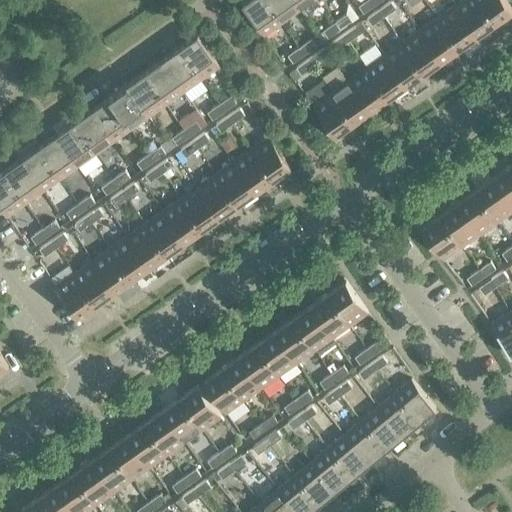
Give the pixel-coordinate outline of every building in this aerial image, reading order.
[(281,22),(265,0),(246,0),(241,3),(263,35),(281,22)] [(299,10),(292,0),(265,0),(281,22),(299,10)] [(312,0),(292,0),(299,10),(312,0)] [(375,5),(371,0),(366,0),(358,6),(363,13),(375,5)] [(494,23),(477,0),(460,0),(454,5),(476,36),(494,23)] [(511,10),(504,0),(477,0),(494,23),(511,10)] [(395,8),(390,1),(378,10),(383,17),(395,8)] [(476,36),(454,5),(437,17),(459,48),(476,36)] [(383,17),(378,10),(367,18),(372,25),(383,17)] [(347,14),(335,22),(340,29),(352,21),(347,14)] [(459,48),(437,17),(419,30),(441,61),(459,48)] [(340,29),(335,22),(323,31),(328,38),(340,29)] [(360,33),(355,26),(343,35),(348,42),(360,33)] [(441,61),(419,30),(401,42),(423,73),(441,61)] [(219,66),(197,34),(179,47),(201,79),(219,66)] [(348,42),(343,35),(331,43),(336,50),(348,42)] [(311,39),(299,47),(304,54),(316,46),(311,39)] [(423,73),(401,42),(384,54),(406,86),(423,73)] [(201,79),(179,47),(161,60),(183,91),(201,79)] [(304,54),(299,47),(287,56),(292,63),(304,54)] [(325,58),(320,51),(308,59),(313,67),(325,58)] [(406,86),(384,54),(366,67),(388,98),(406,86)] [(313,67),(308,59),(296,68),(301,75),(313,67)] [(183,91),(161,60),(144,72),(166,104),(183,91)] [(388,98),(366,67),(348,79),(370,110),(388,98)] [(166,104),(144,72),(126,85),(148,116),(166,104)] [(370,110),(348,79),(331,92),(353,123),(370,110)] [(148,116),(126,85),(108,97),(130,128),(148,116)] [(353,123),(331,92),(312,105),(334,136),(353,123)] [(231,95),(219,104),(224,111),(236,103),(231,95)] [(130,128),(108,97),(91,109),(113,141),(130,128)] [(224,111),(219,104),(207,112),(212,119),(224,111)] [(244,115),(239,107),(227,116),(232,123),(244,115)] [(113,141),(91,109),(73,122),(95,153),(113,141)] [(232,123),(227,116),(215,124),(220,131),(232,123)] [(195,120),(184,129),(189,136),(200,128),(195,120)] [(95,153),(73,122),(55,134),(77,166),(95,153)] [(189,136),(184,129),(172,137),(177,144),(189,136)] [(209,140),(204,132),(192,141),(197,148),(209,140)] [(77,166),(55,134),(38,147),(60,178),(77,166)] [(290,167),(268,136),(250,148),(272,180),(290,167)] [(197,148),(192,141),(180,149),(185,156),(197,148)] [(160,145),(148,154),(153,161),(165,152),(160,145)] [(60,178),(38,147),(20,159),(42,191),(60,178)] [(272,180),(250,148),(233,161),(255,192),(272,180)] [(153,161),(148,154),(136,162),(141,169),(153,161)] [(174,164),(169,157),(157,166),(162,173),(174,164)] [(42,191),(20,159),(2,172),(24,203),(42,191)] [(255,192),(233,161),(215,173),(237,205),(255,192)] [(511,168),(510,165),(492,178),(511,205),(511,168)] [(162,173),(157,166),(145,174),(150,181),(162,173)] [(125,170),(113,178),(118,186),(130,177),(125,170)] [(24,203),(2,172),(0,173),(0,206),(6,216),(24,203)] [(237,205),(215,173),(197,186),(219,217),(237,205)] [(118,186),(113,178),(101,187),(106,194),(118,186)] [(511,210),(511,205),(492,178),(475,190),(497,221),(511,210)] [(138,189),(133,182),(121,190),(126,198),(138,189)] [(219,217),(197,186),(180,198),(202,229),(219,217)] [(126,198),(121,190),(109,199),(115,206),(126,198)] [(497,221),(475,190),(457,202),(479,234),(497,221)] [(90,195),(78,203),(83,211),(95,202),(90,195)] [(202,229),(180,198),(162,211),(184,242),(202,229)] [(479,234),(457,202),(439,215),(461,246),(479,234)] [(83,211),(78,203),(66,212),(71,219),(83,211)] [(103,214),(98,207),(86,215),(91,223),(103,214)] [(184,242),(162,211),(144,223),(166,254),(184,242)] [(91,223),(86,215),(74,224),(79,231),(91,223)] [(461,246),(439,215),(421,228),(443,259),(461,246)] [(54,220),(42,228),(47,235),(59,227),(54,220)] [(166,254),(144,223),(127,235),(149,267),(166,254)] [(47,235),(42,228),(30,237),(35,244),(47,235)] [(68,239),(63,232),(51,240),(56,247),(68,239)] [(149,267),(127,235),(109,248),(131,279),(149,267)] [(56,247),(51,240),(39,249),(44,256),(56,247)] [(511,256),(511,245),(501,253),(506,261),(511,256)] [(131,279),(109,248),(91,260),(113,292),(131,279)] [(113,292),(91,260),(74,273),(96,304),(113,292)] [(490,262),(478,270),(483,277),(495,269),(490,262)] [(483,277),(478,270),(466,278),(471,286),(483,277)] [(507,278),(502,271),(490,279),(495,286),(507,278)] [(96,304),(74,273),(55,286),(77,317),(96,304)] [(495,286),(490,279),(478,288),(484,295),(495,286)] [(368,312),(346,281),(327,293),(349,325),(368,312)] [(349,325),(327,293),(310,306),(332,337),(349,325)] [(332,337),(310,306),(292,318),(314,350),(332,337)] [(511,354),(511,315),(509,312),(490,323),(510,356),(511,354)] [(314,350),(292,318),(274,331),(296,362),(314,350)] [(296,362),(274,331),(257,343),(279,375),(296,362)] [(378,340),(366,348),(371,355),(383,347),(378,340)] [(279,375),(257,343),(239,356),(261,387),(279,375)] [(371,355),(366,348),(354,357),(359,364),(371,355)] [(387,362),(382,355),(370,363),(375,371),(387,362)] [(261,387),(239,356),(221,368),(243,399),(261,387)] [(375,371),(370,363),(358,372),(363,379),(375,371)] [(343,365),(331,373),(336,380),(348,372),(343,365)] [(243,399),(221,368),(203,381),(225,412),(243,399)] [(336,380),(331,373),(319,381),(324,389),(336,380)] [(436,408),(411,379),(394,393),(418,422),(436,408)] [(352,387),(347,380),(335,388),(340,396),(352,387)] [(220,416),(198,385),(180,397),(202,429),(220,416)] [(340,396),(335,388),(323,397),(328,404),(340,396)] [(308,389),(296,398),(301,405),(313,397),(308,389)] [(418,422),(394,393),(377,407),(402,436),(418,422)] [(202,429),(180,397),(162,410),(184,441),(202,429)] [(301,405),(296,398),(284,406),(289,414),(301,405)] [(316,412),(311,405),(299,413),(304,420),(316,412)] [(402,436),(377,407),(361,420),(385,450),(402,436)] [(184,441),(162,410),(144,422),(167,454),(184,441)] [(304,420),(299,413),(287,422),(293,429),(304,420)] [(272,414),(260,423),(265,430),(277,422),(272,414)] [(385,450),(361,420),(344,434),(368,463),(385,450)] [(167,454),(144,422),(127,435),(149,466),(167,454)] [(265,430),(260,423),(248,431),(254,438),(265,430)] [(281,437),(276,430),(264,438),(269,445),(281,437)] [(368,463),(344,434),(327,448),(352,477),(368,463)] [(149,466),(127,435),(109,447),(132,478),(149,466)] [(269,445),(264,438),(252,447),(257,454),(269,445)] [(236,451),(231,444),(219,452),(224,459),(236,451)] [(132,478),(109,447),(92,460),(114,491),(132,478)] [(352,477),(327,448),(311,461),(335,491),(352,477)] [(224,459),(219,452),(207,460),(212,468),(224,459)] [(246,462),(241,455),(229,463),(234,470),(246,462)] [(114,491),(92,460),(74,472),(96,503),(114,491)] [(335,491),(311,461),(294,475),(318,505),(335,491)] [(234,470),(229,463),(217,472),(222,479),(234,470)] [(196,468),(184,477),(189,484),(201,476),(196,468)] [(83,511),(96,503),(74,472),(56,485),(75,511),(83,511)] [(309,511),(318,505),(294,475),(277,489),(296,511),(309,511)] [(189,484),(184,477),(172,485),(177,492),(189,484)] [(210,487),(205,480),(194,488),(199,495),(210,487)] [(75,511),(56,485),(39,497),(49,511),(75,511)] [(199,495),(194,488),(182,496),(187,504),(199,495)] [(296,511),(277,489),(261,502),(268,511),(296,511)] [(160,493),(148,502),(153,509),(165,501),(160,493)] [(49,511),(39,497),(20,510),(21,511),(49,511)] [(149,511),(153,509),(148,502),(136,510),(137,511),(149,511)] [(268,511),(261,502),(249,511),(268,511)]
